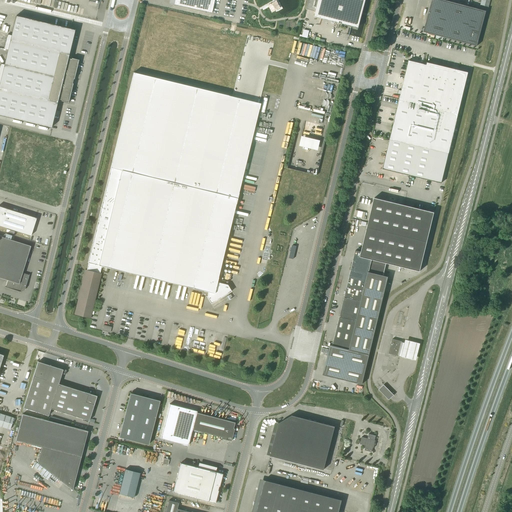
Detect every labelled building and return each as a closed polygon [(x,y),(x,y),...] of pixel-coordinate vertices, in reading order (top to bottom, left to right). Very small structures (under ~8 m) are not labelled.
[(50,0),(43,0),(42,6),(62,10),(74,13),(75,6),(70,5),(70,4),(50,0)] [(212,13),(214,0),(174,0),(174,5),(212,13)] [(318,0),(314,17),(332,21),(339,23),(339,22),(355,26),(356,22),(359,23),(361,18),(357,17),(358,15),(359,16),(361,10),(359,10),(361,0),(318,0)] [(477,46),(486,11),(444,0),(431,0),(423,32),(477,46)] [(0,64),(0,115),(51,128),(58,99),(61,100),(61,101),(68,103),(72,88),(73,84),(72,84),(73,79),(74,79),(79,60),(71,58),(71,59),(68,59),(75,30),(16,16),(11,37),(7,36),(3,50),(7,51),(4,66),(0,64)] [(398,38),(397,45),(422,51),(423,47),(426,48),(427,44),(421,42),(422,38),(418,38),(417,40),(414,39),(413,41),(405,39),(406,35),(402,35),(401,38),(398,38)] [(390,139),(383,169),(441,183),(448,153),(467,75),(458,72),(451,71),(426,65),(425,64),(421,63),(411,61),(409,60),(405,76),(401,90),(397,110),(393,125),(390,139)] [(217,282),(260,103),(223,94),(136,73),(134,73),(132,78),(112,162),(88,263),(87,270),(85,270),(74,314),(90,318),(101,274),(100,273),(101,266),(208,292),(207,297),(211,304),(231,291),(227,285),(217,282)] [(303,135),(300,145),(320,150),(322,139),(303,135)] [(330,345),(323,375),(362,384),(385,291),(388,277),(383,276),(386,263),(420,271),(427,242),(426,241),(431,217),(433,218),(434,212),(374,198),(361,252),(355,250),(351,270),(344,299),(341,298),(337,318),(339,318),(332,345),(330,345)] [(0,226),(31,236),(35,221),(0,210),(0,226)] [(0,278),(10,281),(8,288),(5,287),(20,292),(25,289),(29,274),(28,277),(22,275),(31,246),(0,236),(0,278)] [(398,356),(402,341),(392,339),(388,354),(398,356)] [(419,342),(407,340),(403,356),(416,359),(419,342)] [(89,421),(94,405),(94,404),(96,397),(88,394),(89,393),(58,384),(63,370),(38,362),(23,408),(48,416),(50,409),(89,421)] [(389,400),(394,395),(383,385),(378,390),(389,400)] [(148,444),(160,401),(130,393),(119,437),(148,444)] [(0,413),(0,426),(12,430),(16,418),(0,413)] [(231,441),(234,429),(233,428),(235,422),(196,413),(192,430),(221,437),(221,439),(231,441)] [(72,490),(81,457),(88,431),(22,414),(15,441),(41,447),(37,463),(72,490)] [(324,469),(335,426),(292,415),(285,419),(279,423),(271,456),(324,469)] [(372,452),(376,436),(368,434),(367,438),(362,437),(360,444),(366,446),(364,450),(372,452)] [(167,438),(159,437),(157,449),(162,450),(162,448),(168,449),(169,444),(167,443),(167,438)] [(215,472),(180,463),(173,492),(208,501),(215,503),(223,474),(215,472)] [(134,497),(140,473),(125,469),(119,494),(134,497)] [(338,511),(342,500),(264,480),(255,511),(338,511)] [(165,511),(190,511),(177,509),(179,503),(169,500),(165,511)]
